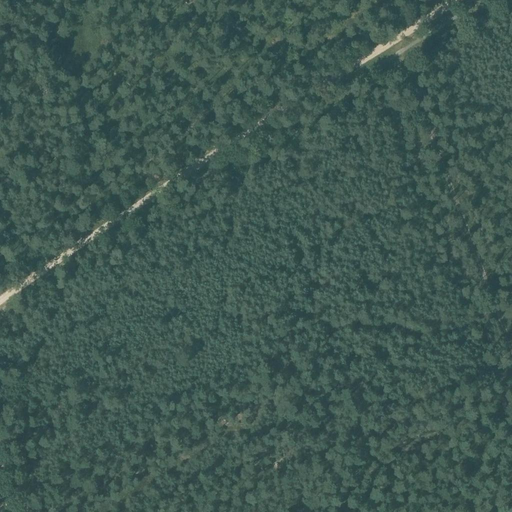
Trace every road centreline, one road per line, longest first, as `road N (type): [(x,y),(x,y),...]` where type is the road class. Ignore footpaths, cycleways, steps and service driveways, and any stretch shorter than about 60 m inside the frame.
road 1 (track): [(0,297),(459,0)]
road 2 (track): [(511,350),(397,52)]
